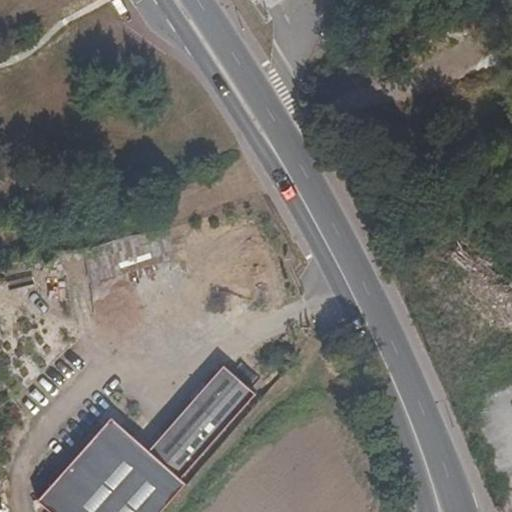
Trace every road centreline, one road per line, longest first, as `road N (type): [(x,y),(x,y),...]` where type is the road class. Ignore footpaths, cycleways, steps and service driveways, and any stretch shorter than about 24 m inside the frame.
road 1 (secondary): [(164,0),(356,295)]
road 2 (secondary): [(356,295),(272,122),(197,0)]
road 3 (track): [(266,159),(97,230),(0,236)]
road 4 (secondary): [(456,511),(395,381)]
road 5 (secondary): [(395,381),(427,511)]
